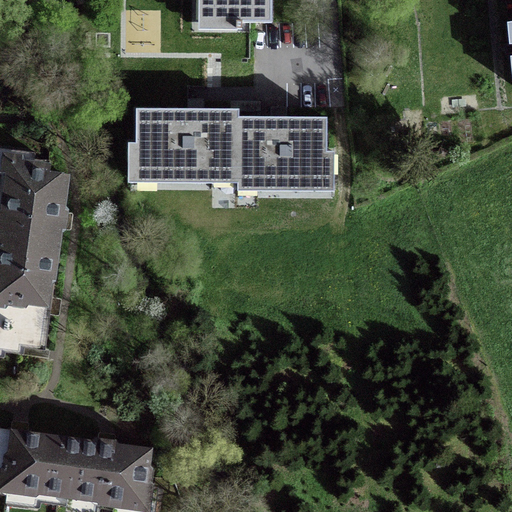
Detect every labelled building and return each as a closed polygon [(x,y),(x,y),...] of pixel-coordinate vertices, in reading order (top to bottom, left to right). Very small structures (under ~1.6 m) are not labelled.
[(205,0),(205,24),(235,24),(235,30),(240,30),(240,24),(269,24),(269,0),(205,0)] [(315,9),(314,0),(298,0),(299,10),(315,9)] [(135,176),(234,177),(234,185),(236,185),(236,184),(324,185),(324,121),(274,120),(236,120),(236,112),(218,112),(135,112),(135,176)] [(0,349),(2,349),(2,353),(21,356),(22,349),(43,352),(48,314),(47,314),(50,309),(48,307),(49,301),(50,301),(60,228),(59,228),(60,223),(62,221),(60,215),(62,216),(67,178),(46,176),(48,163),(17,159),(17,160),(1,158),(0,166),(0,349)] [(97,445),(98,444),(24,434),(24,435),(17,434),(11,433),(11,432),(0,430),(0,495),(38,500),(37,503),(53,505),(66,507),(67,504),(112,511),(111,511),(146,511),(152,472),(146,471),(149,451),(111,445),(111,447),(104,446),(97,445)]
